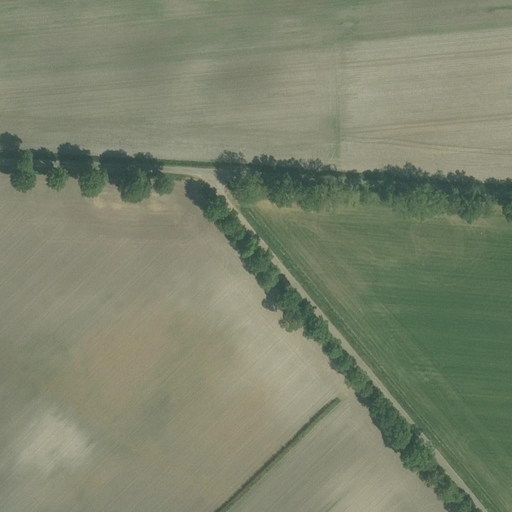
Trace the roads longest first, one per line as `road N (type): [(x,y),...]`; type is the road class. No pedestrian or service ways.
road 1 (unclassified): [(483,511),(223,197),(212,171)]
road 2 (unclassified): [(511,194),(212,171)]
road 3 (unclassified): [(212,171),(0,161)]
